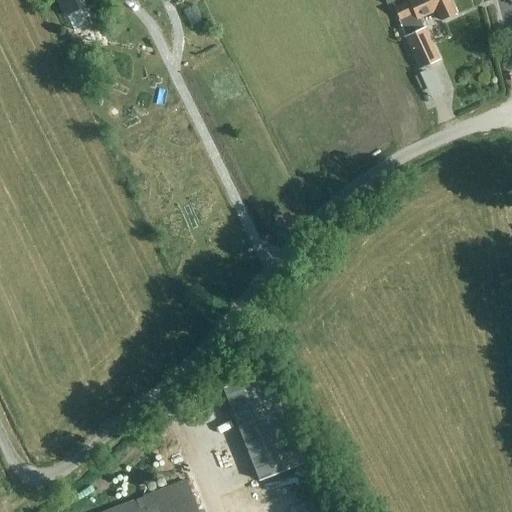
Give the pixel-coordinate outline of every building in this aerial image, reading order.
[(56,0),(65,18),(92,5),(89,0),(56,0)] [(180,14),(195,7),(191,0),(186,0),(176,5),(180,14)] [(405,0),(407,3),(393,9),(406,37),(403,39),(418,71),(439,61),(424,29),(423,29),(420,21),(436,14),(440,22),(456,14),(451,3),(452,3),(450,0),(405,0)] [(191,36),(204,31),(197,13),(184,18),(191,36)] [(210,396),(218,415),(262,397),(255,379),(210,396)] [(197,511),(186,482),(108,511),(197,511)]
